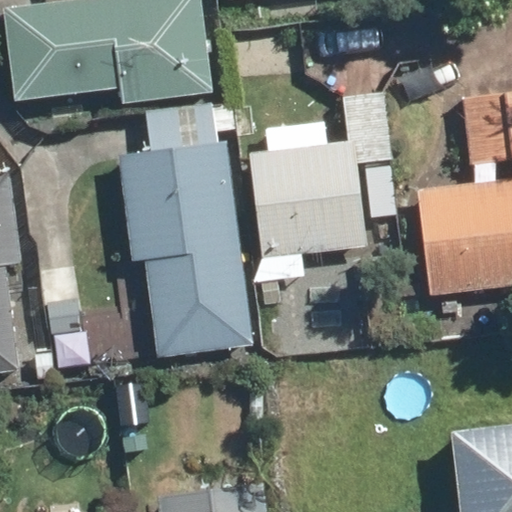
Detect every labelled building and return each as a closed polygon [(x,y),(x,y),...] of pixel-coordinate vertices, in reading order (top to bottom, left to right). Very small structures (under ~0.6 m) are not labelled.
[(218,91),(207,0),(55,0),(6,6),(17,100),(123,88),(124,102),(218,91)] [(399,159),(391,87),(348,92),(354,140),(312,144),(309,117),(248,123),(263,255),(258,256),(264,304),(290,301),(287,276),(311,273),(308,253),(370,246),(361,163),(399,159)] [(511,158),(511,88),(466,93),(473,163),(511,158)] [(257,344),(228,99),(151,108),(156,150),(122,154),(135,259),(147,258),(159,356),(257,344)] [(25,262),(13,170),(0,171),(0,371),(22,368),(9,264),(25,262)] [(511,284),(511,177),(421,188),(434,293),(511,284)] [(511,511),(511,421),(450,429),(460,511),(511,511)] [(268,511),(265,478),(160,491),(162,511),(268,511)]
